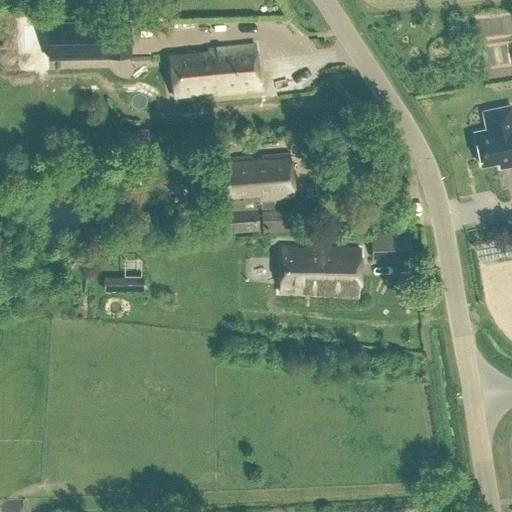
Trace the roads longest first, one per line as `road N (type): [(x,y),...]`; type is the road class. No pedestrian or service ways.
road 1 (unclassified): [(470,392),(430,174),(324,0)]
road 2 (unclassified): [(490,511),(470,392)]
